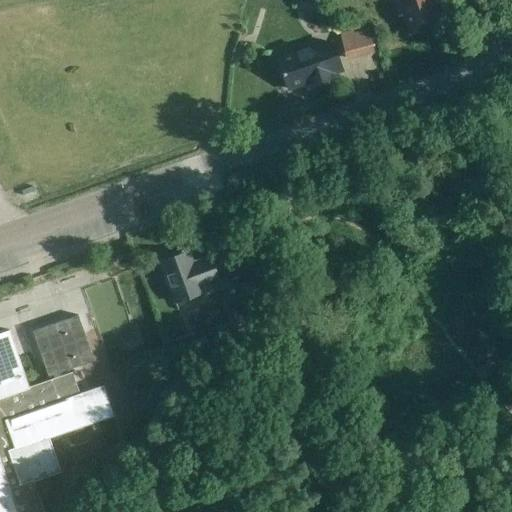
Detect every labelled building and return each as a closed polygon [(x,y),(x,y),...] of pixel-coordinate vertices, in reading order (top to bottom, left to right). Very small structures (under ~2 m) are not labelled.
[(435,0),(391,0),(398,18),(401,17),(408,36),(440,25),(433,5),(437,4),(435,0)] [(352,30),(338,34),(346,62),(374,54),(367,30),(353,34),(352,30)] [(277,59),(288,90),(306,83),(307,86),(325,80),(324,77),(342,71),(332,44),(313,50),(312,47),(277,59)] [(160,262),(175,303),(203,292),(201,286),(218,279),(210,257),(193,263),(188,251),(160,262)] [(253,330),(242,300),(229,305),(239,335),(253,330)] [(0,511),(44,511),(33,480),(60,470),(47,436),(112,414),(104,386),(79,395),(72,373),(29,388),(9,330),(0,333),(0,511)]
